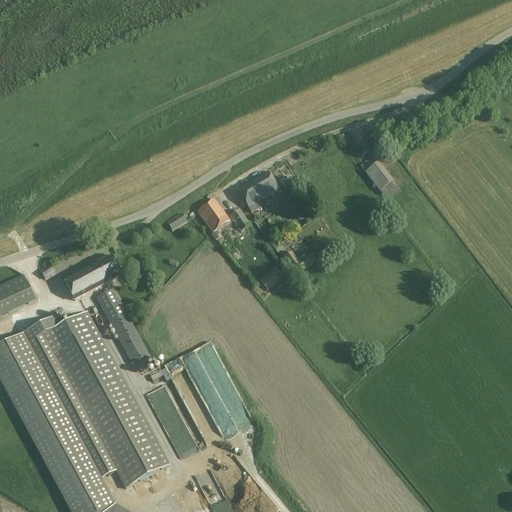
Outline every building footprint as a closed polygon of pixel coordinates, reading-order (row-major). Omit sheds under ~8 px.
[(376,166),(371,159),(361,166),(386,200),(398,191),(379,164),(376,166)] [(278,191),(267,174),(238,191),(252,214),(263,208),(260,202),(278,191)] [(229,222),(214,200),(198,213),(213,235),(211,236),(216,243),(220,240),(215,232),(229,222)] [(250,227),(239,211),(230,217),(241,233),(250,227)] [(186,223),(181,215),(167,224),(172,233),(186,223)] [(292,253),(284,258),(296,276),(317,261),(311,254),(299,263),(292,253)] [(112,257),(88,269),(98,289),(122,276),(112,257)] [(56,274),(51,266),(40,272),(45,281),(56,274)] [(283,279),(275,268),(259,281),(267,291),(283,279)] [(98,289),(88,269),(64,282),(74,302),(98,289)] [(0,318),(36,301),(24,276),(0,287),(0,318)] [(152,363),(113,291),(96,300),(135,373),(152,363)] [(126,305),(130,312),(137,308),(133,301),(126,305)] [(122,511),(116,508),(101,481),(116,472),(126,490),(169,466),(87,313),(60,328),(55,319),(0,348),(0,382),(17,413),(69,511),(122,511)] [(214,342),(195,349),(223,417),(242,409),(214,342)] [(186,357),(166,365),(182,402),(202,394),(186,357)] [(155,392),(147,396),(152,404),(159,400),(155,392)]
